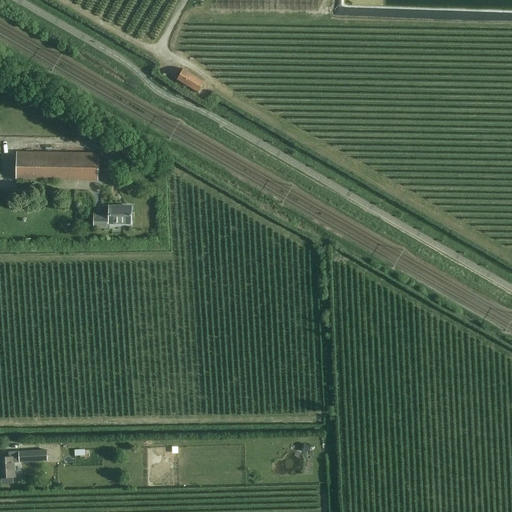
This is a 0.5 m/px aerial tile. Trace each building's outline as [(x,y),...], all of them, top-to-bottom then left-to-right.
[(197,93),(204,82),(183,69),(176,80),(197,93)] [(97,180),(97,154),(17,153),(17,179),(97,180)] [(156,163),(151,167),(156,174),(161,171),(156,163)] [(109,215),(94,215),(94,228),(109,228),(109,223),(130,223),(130,207),(109,207),(109,215)] [(7,457),(0,457),(0,477),(14,477),(13,465),(28,464),(27,456),(34,456),(34,451),(7,452),(7,457)]
